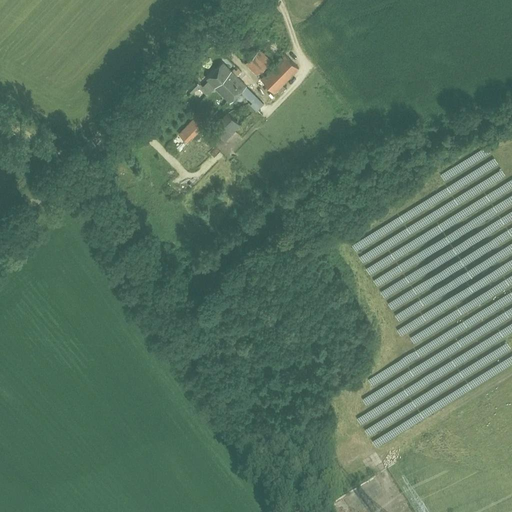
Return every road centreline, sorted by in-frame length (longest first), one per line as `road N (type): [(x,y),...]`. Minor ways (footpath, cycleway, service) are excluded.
road 1 (unclassified): [(302,511),(75,164)]
road 2 (unclassified): [(75,164),(232,0)]
